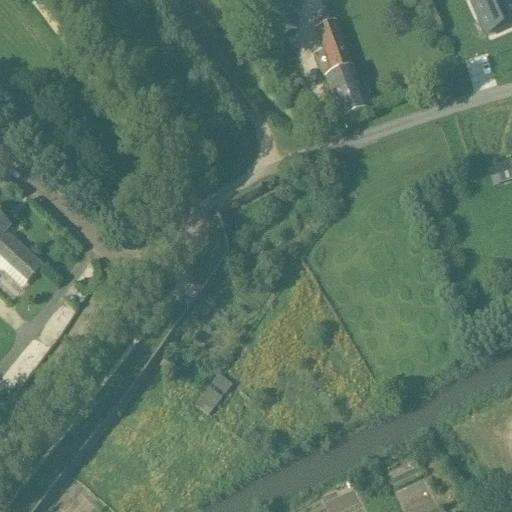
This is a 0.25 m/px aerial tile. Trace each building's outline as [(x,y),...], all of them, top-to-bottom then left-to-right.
[(487,38),(496,34),(511,26),(511,11),(507,0),(470,0),(480,23),(487,38)] [(290,11),(277,16),(284,35),(297,31),(290,11)] [(342,122),(369,112),(354,71),(336,25),(317,32),(335,78),(326,81),(342,122)] [(511,160),(497,165),(503,183),(511,180),(511,160)] [(0,259),(29,285),(43,269),(29,257),(6,236),(11,230),(0,219),(0,259)] [(208,416),(226,396),(215,386),(197,406),(208,416)]
